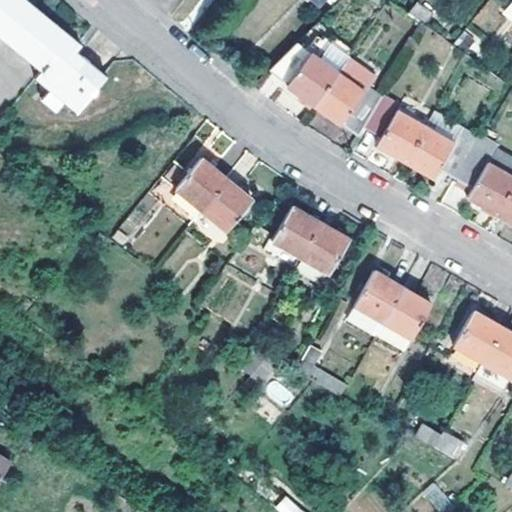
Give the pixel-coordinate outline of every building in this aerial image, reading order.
[(79,44),(22,0),(0,0),(0,41),(39,72),(33,79),(75,113),(106,77),(74,52),(76,48),(79,44)] [(430,16),(417,4),(406,16),(421,27),(430,16)] [(364,128),(381,98),(367,89),(363,92),(337,73),(348,58),(333,46),(322,61),(298,43),(271,69),(288,83),(288,85),(314,105),(358,137),(364,128)] [(400,105),(382,96),(381,98),(364,128),(380,138),(397,111),(400,105)] [(376,146),(406,161),(426,127),(397,111),(380,138),(376,146)] [(454,143),(463,128),(435,112),(426,127),(454,143)] [(456,178),(471,152),(480,138),(463,128),(454,143),(426,127),(406,161),(434,178),(440,169),(456,178)] [(496,215),(511,187),(511,176),(471,152),(456,178),(472,187),(468,197),(496,215)] [(179,190),(191,200),(201,209),(227,230),(253,199),(228,179),(202,156),(176,186),(179,190)] [(511,187),(496,215),(511,223),(511,187)] [(185,205),(191,200),(179,190),(174,195),(185,205)] [(349,239),(321,222),(292,205),(271,239),(300,256),(328,274),(349,239)] [(433,306),(404,289),(375,270),(355,304),(384,322),(413,339),(433,306)] [(454,346),(483,362),(511,379),(511,378),(511,334),(503,329),(474,312),(454,346)] [(316,368),(300,358),(294,368),(309,379),(316,368)] [(284,408),(295,395),(274,378),(263,391),(284,408)] [(431,445),(438,434),(422,424),(414,436),(431,445)] [(438,434),(431,445),(453,456),(462,442),(441,430),(438,434)] [(0,483),(12,460),(0,453),(0,483)] [(436,482),(423,490),(436,511),(449,504),(436,482)] [(304,511),(285,495),(275,507),(280,511),(304,511)]
